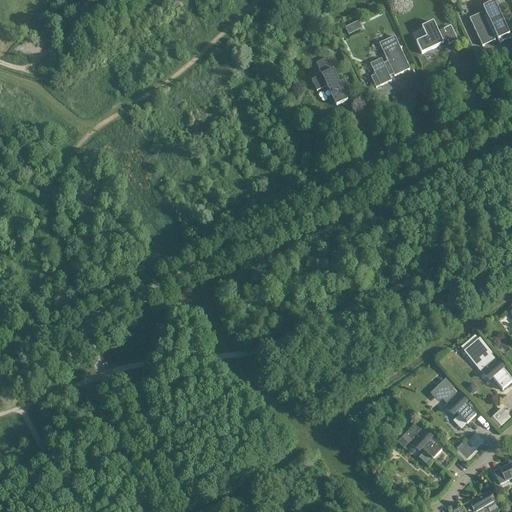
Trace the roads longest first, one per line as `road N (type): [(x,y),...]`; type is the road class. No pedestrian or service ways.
road 1 (tertiary): [(77,326),(188,266),(511,123)]
road 2 (tertiary): [(169,511),(77,326)]
